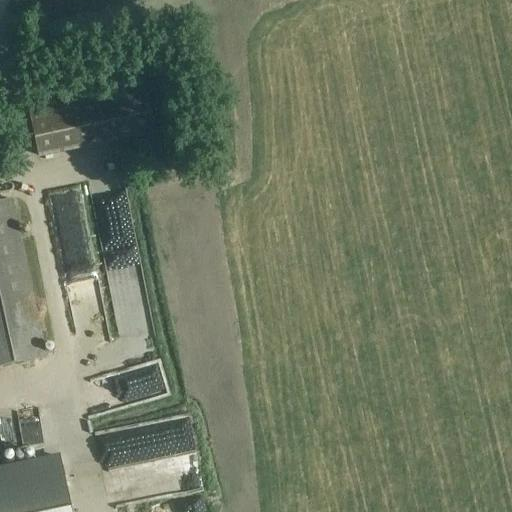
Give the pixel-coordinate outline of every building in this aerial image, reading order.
[(27,108),(32,127),(38,156),(155,131),(145,82),(27,108)] [(90,200),(55,207),(67,269),(92,264),(96,282),(69,287),(73,307),(93,303),(95,313),(109,311),(114,332),(120,331),(116,308),(140,303),(141,309),(149,308),(124,182),(88,189),(90,200)] [(0,368),(45,359),(11,200),(0,202),(0,368)] [(135,374),(136,375),(126,379),(135,405),(167,393),(157,365),(135,374)] [(0,469),(0,511),(71,511),(60,457),(0,469)]
